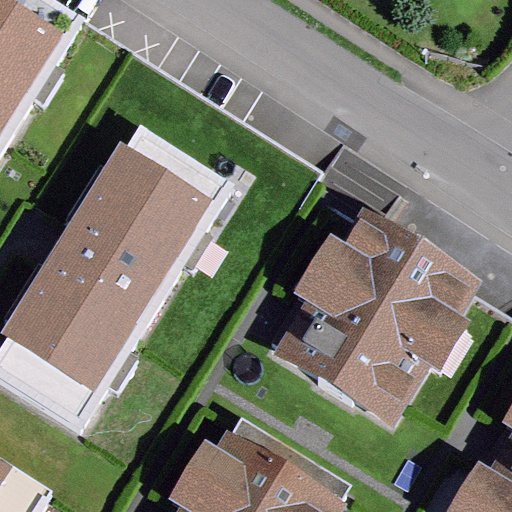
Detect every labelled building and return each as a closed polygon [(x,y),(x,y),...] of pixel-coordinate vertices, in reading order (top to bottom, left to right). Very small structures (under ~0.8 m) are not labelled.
[(0,0),(0,169),(84,29),(34,0),(0,0)] [(140,125),(0,348),(0,375),(85,428),(237,185),(140,125)] [(467,302),(337,231),(258,376),(388,447),(467,302)] [(511,511),(511,416),(456,511),(511,511)] [(350,511),(220,437),(176,511),(350,511)] [(0,511),(41,511),(0,485),(0,511)]
